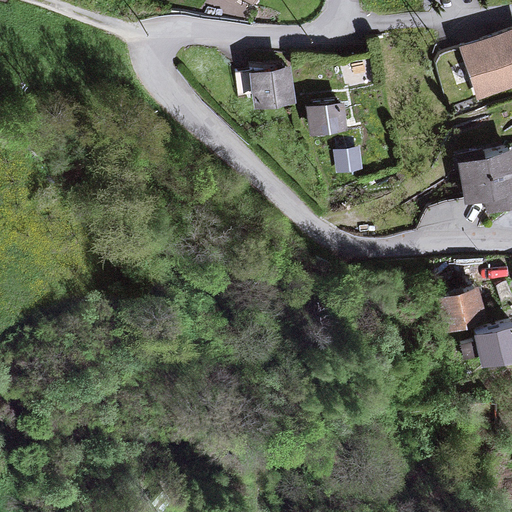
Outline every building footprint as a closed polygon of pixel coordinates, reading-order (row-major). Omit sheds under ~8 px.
[(511,79),(511,26),(462,44),(478,92),(511,79)] [(285,60),(246,67),(246,70),(250,91),(252,102),(291,96),(285,60)] [(250,91),(246,70),(236,72),(239,93),(250,91)] [(343,124),(340,98),(308,103),(311,128),(343,124)] [(359,142),(333,146),(336,169),(363,165),(359,142)] [(511,166),(506,144),(455,157),(466,196),(485,191),(489,208),(511,202),(511,166)] [(480,316),(469,282),(431,293),(442,327),(480,316)] [(511,351),(511,327),(510,320),(474,329),(482,359),(511,351)]
